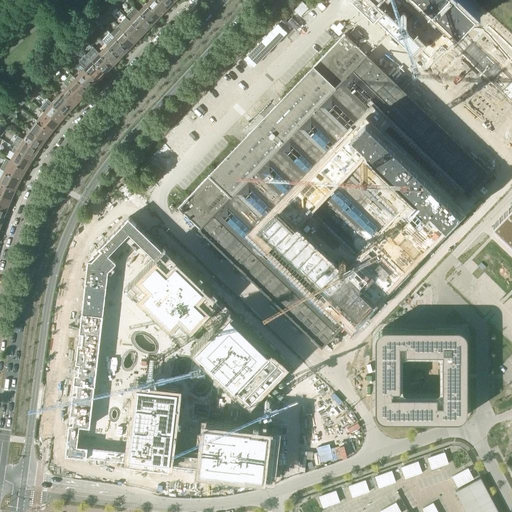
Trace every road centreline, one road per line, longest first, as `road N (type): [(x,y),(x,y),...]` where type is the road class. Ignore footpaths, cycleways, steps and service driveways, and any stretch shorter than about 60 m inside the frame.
road 1 (unclassified): [(511,163),(341,7),(165,188),(162,210),(329,373)]
road 2 (secondary): [(20,477),(56,260),(82,201),(256,0)]
road 3 (secondary): [(224,0),(89,148),(45,216),(22,296),(8,400)]
road 4 (residential): [(201,0),(41,177),(10,256),(0,325)]
road 5 (residential): [(481,424),(480,327),(425,280)]
road 6 (unclassified): [(329,373),(425,280)]
road 7 (unknown): [(462,511),(442,478),(427,474),(387,488),(366,511)]
road 8 (unclassified): [(141,502),(203,506),(266,494)]
road 9 (unclassified): [(141,502),(20,477)]
road 10 (unclassified): [(19,491),(141,502)]
